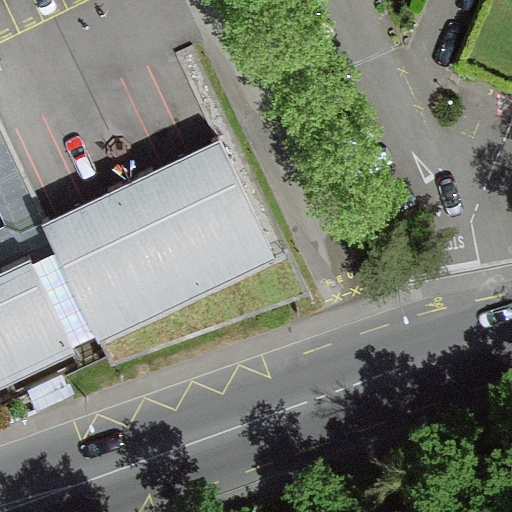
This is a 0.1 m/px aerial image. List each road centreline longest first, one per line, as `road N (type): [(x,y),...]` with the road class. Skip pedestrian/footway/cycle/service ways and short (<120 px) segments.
road 1 (secondary): [(0,508),(499,336)]
road 2 (residential): [(499,336),(477,225),(359,0)]
